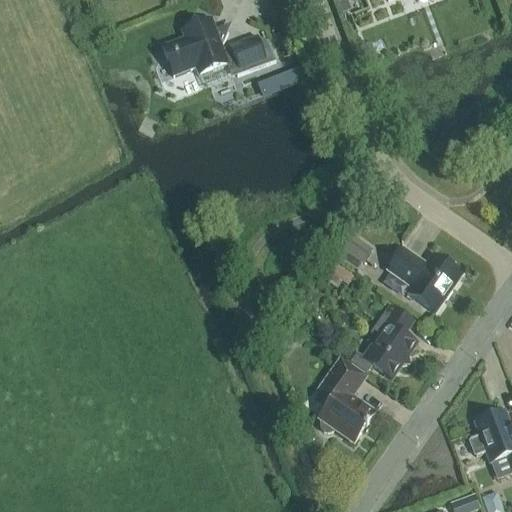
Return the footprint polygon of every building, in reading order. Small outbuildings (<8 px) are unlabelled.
[(350,12),(346,1),(340,4),(337,5),(341,16),(345,15),(350,12)] [(184,42),(161,50),(166,64),(166,65),(164,70),(168,82),(174,84),(188,79),(190,74),(190,73),(195,71),(198,79),(202,92),(231,81),(229,76),(234,74),(237,80),(275,65),(275,64),(274,64),(268,48),(260,51),(256,40),(229,50),(230,51),(222,54),(221,49),(222,48),(227,37),(216,32),(214,32),(211,23),(181,34),(184,42)] [(262,102),(299,87),(310,82),(310,81),(305,68),(256,88),(262,102)] [(363,266),(372,252),(351,238),(342,252),(363,266)] [(387,274),(411,290),(406,296),(434,316),(461,278),(432,259),(424,270),(415,264),(417,262),(402,252),(387,274)] [(335,268),(329,276),(341,284),(347,288),(352,280),(335,268)] [(356,357),(350,366),(366,377),(371,369),(390,383),(400,368),(408,367),(407,359),(416,347),(403,337),(412,324),(390,309),(377,328),(371,337),(378,341),(363,362),(356,357)] [(320,432),(323,435),(327,436),(330,435),(334,433),(353,446),(364,431),(365,432),(368,429),(366,428),(374,416),(351,400),(365,380),(340,362),(317,394),(330,403),(318,422),(321,424),(320,428),(320,432)] [(474,428),(477,426),(481,437),(469,442),(469,443),(470,443),(476,458),(475,458),(475,460),(488,455),(491,464),(488,466),(489,467),(506,460),(511,474),(511,433),(509,435),(502,417),(505,416),(505,414),(473,426),(474,428)] [(466,511),(479,511),(480,511),(475,499),(463,504),(466,511)]
